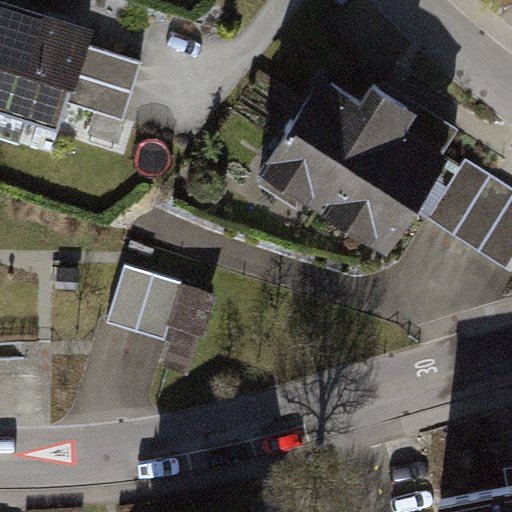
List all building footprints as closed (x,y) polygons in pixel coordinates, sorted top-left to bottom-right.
[(92,31),(0,3),(0,108),(62,127),(69,101),(100,111),(94,132),(121,140),(145,61),(88,44),(92,31)] [(366,102),(328,77),(298,122),(294,119),(289,126),(293,129),(263,174),(300,198),(307,187),(387,239),(417,195),(428,203),(446,176),(434,168),(459,130),(415,101),(411,106),(378,84),(366,102)] [(511,265),(511,185),(469,158),(431,216),(511,268),(511,265)] [(168,339),(187,283),(130,264),(111,320),(168,339)] [(184,328),(171,365),(188,371),(214,294),(190,286),(176,326),(184,328)] [(511,511),(511,487),(444,501),(445,511),(511,511)]
